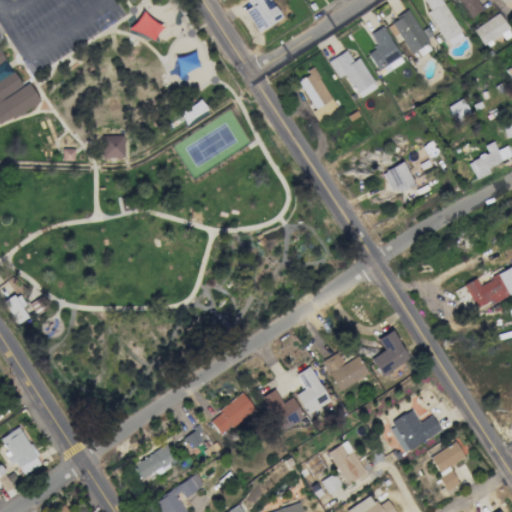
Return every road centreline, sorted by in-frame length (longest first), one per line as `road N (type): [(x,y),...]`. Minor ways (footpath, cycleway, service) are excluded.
road 1 (residential): [(511,182),(442,218),(2,511)]
road 2 (residential): [(206,0),(511,471)]
road 3 (tertiary): [(0,331),(117,511)]
road 4 (residential): [(366,0),(254,73)]
